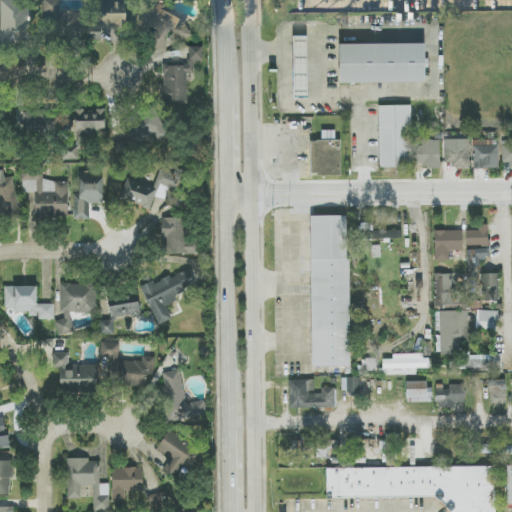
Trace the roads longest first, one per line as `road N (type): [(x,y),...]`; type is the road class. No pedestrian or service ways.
road 1 (secondary): [(256,511),(247,0)]
road 2 (residential): [(227,193),(511,188)]
road 3 (residential): [(511,419),(256,424)]
road 4 (secondary): [(227,193),(230,429)]
road 5 (residential): [(502,189),(506,374)]
road 6 (residential): [(47,511),(39,429),(0,338)]
